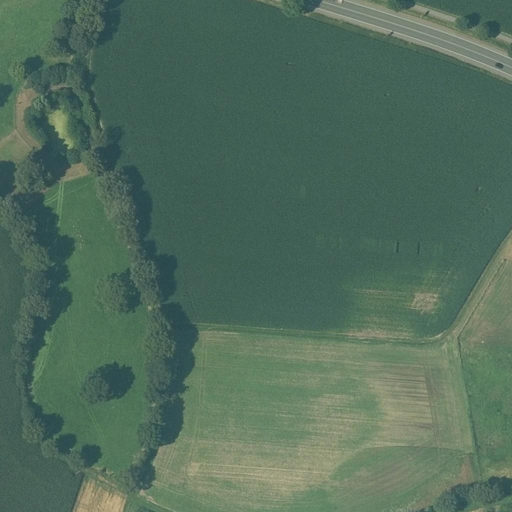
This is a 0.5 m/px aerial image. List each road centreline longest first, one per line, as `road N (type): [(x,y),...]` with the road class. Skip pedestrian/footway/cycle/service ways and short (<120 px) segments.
road 1 (track): [(130,498),(155,450),(167,332),(449,338),(511,235)]
road 2 (primary): [(313,0),(511,67)]
